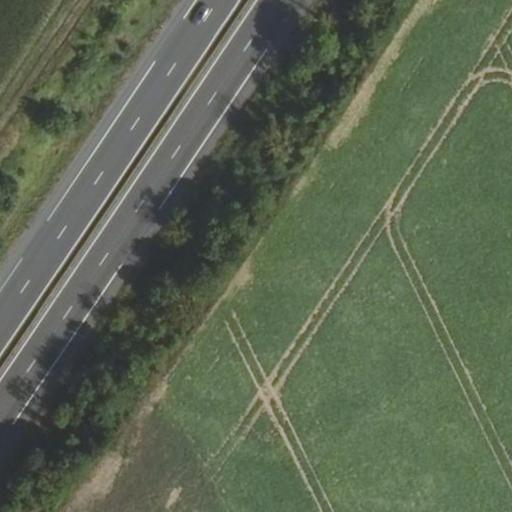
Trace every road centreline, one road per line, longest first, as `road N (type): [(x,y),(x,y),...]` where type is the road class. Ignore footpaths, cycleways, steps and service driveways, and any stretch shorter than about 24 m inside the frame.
road 1 (trunk): [(0,409),(276,0)]
road 2 (trunk): [(215,0),(0,321)]
road 3 (track): [(0,128),(94,0)]
